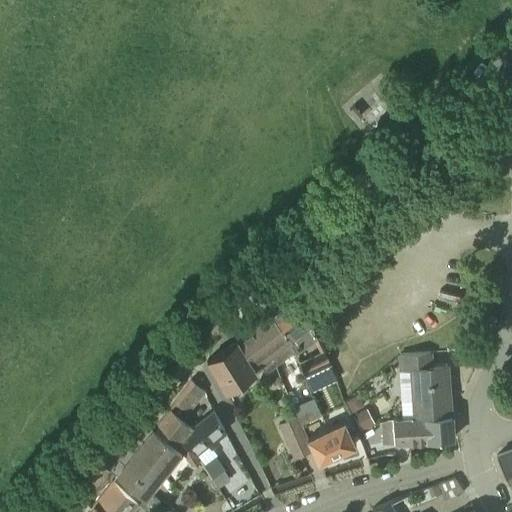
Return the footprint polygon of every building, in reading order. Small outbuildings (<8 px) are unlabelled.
[(291,341),(290,341),(295,351),(296,354),(317,338),(311,327),(288,296),(268,312),(291,341)] [(265,371),(295,351),(290,341),(291,341),(268,312),(239,334),(238,332),(237,333),(241,338),(262,367),(265,371)] [(226,390),(262,367),(241,338),(207,360),(226,390)] [(329,364),(323,351),(298,363),(304,376),(316,370),(329,364)] [(411,368),(415,416),(451,413),(447,364),(433,365),(432,352),(401,354),(402,368),(411,368)] [(324,385),(316,370),(304,376),(311,391),(324,385)] [(184,420),(188,414),(204,390),(191,380),(158,423),(182,442),(194,427),(184,420)] [(368,408),(356,414),(363,427),(374,421),(368,408)] [(298,416),(302,424),(317,417),(314,409),(298,416)] [(194,427),(182,442),(196,453),(224,429),(214,411),(202,420),(194,427)] [(453,439),(451,415),(451,413),(415,416),(393,418),(394,443),(427,441),(453,439)] [(313,449),(307,436),(302,424),(298,416),(298,414),(279,423),(294,457),(313,449)] [(307,436),(313,449),(318,461),(355,445),(344,421),(319,432),(319,431),(307,436)] [(147,491),(162,471),(175,481),(191,461),(178,451),(153,431),(152,432),(154,433),(141,448),(140,447),(117,474),(143,496),(147,491)] [(511,449),(496,455),(511,487),(511,449)] [(187,450),(186,457),(187,458),(191,461),(190,462),(191,465),(198,466),(200,459),(196,453),(194,451),(187,450)] [(225,470),(220,461),(217,456),(206,463),(209,468),(214,477),(225,470)] [(226,471),(218,475),(223,483),(230,478),(226,471)] [(117,474),(93,504),(101,511),(128,511),(137,502),(148,511),(151,511),(161,501),(147,491),(143,496),(117,474)] [(463,490),(464,489),(455,477),(439,484),(444,498),(463,490)] [(423,500),(441,493),(437,483),(419,490),(423,500)] [(397,511),(392,501),(373,508),(374,511),(474,511),(470,511),(397,511)]
